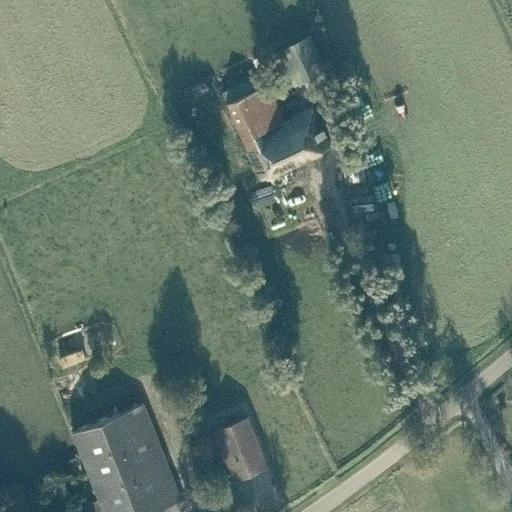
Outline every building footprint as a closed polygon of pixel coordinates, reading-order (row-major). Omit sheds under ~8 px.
[(312,31),(278,46),(295,82),(328,68),(312,31)] [(291,91),(279,61),(267,66),(279,96),(291,91)] [(261,178),(330,144),(312,106),(284,120),(262,73),(221,93),(261,178)] [(71,345),(48,354),(52,365),(75,356),(71,345)] [(147,511),(181,499),(163,453),(143,402),(72,430),(83,456),(99,499),(85,504),(87,510),(81,511),(147,511)] [(267,465),(247,414),(214,427),(234,478),(267,465)] [(30,511),(26,500),(13,505),(16,511),(30,511)]
